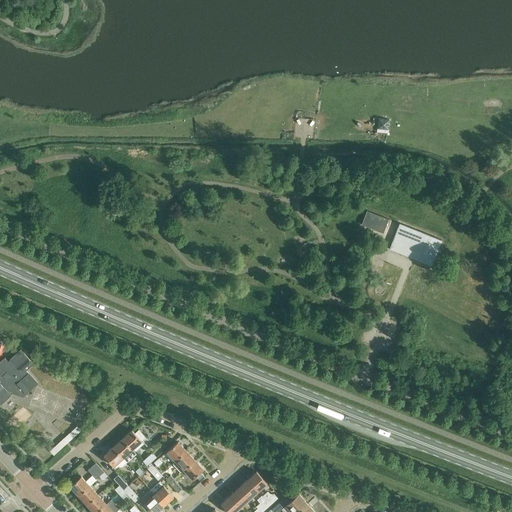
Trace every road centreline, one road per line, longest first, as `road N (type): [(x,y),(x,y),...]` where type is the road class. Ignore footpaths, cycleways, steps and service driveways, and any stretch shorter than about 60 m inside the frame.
road 1 (unclassified): [(511,435),(0,220)]
road 2 (primary): [(511,478),(0,267)]
road 3 (residential): [(33,489),(125,409),(141,409)]
road 4 (residential): [(350,496),(237,451)]
